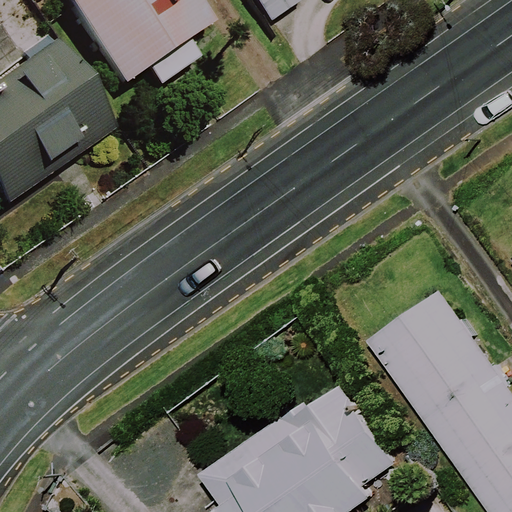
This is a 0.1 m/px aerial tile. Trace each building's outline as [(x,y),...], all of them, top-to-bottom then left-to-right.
[(56,0),(113,92),(203,36),(180,0),(56,0)] [(235,0),(259,33),(294,8),(288,0),(235,0)] [(46,58),(0,91),(0,222),(109,143),(46,58)] [(511,511),(511,396),(441,295),(368,347),(485,511),(511,511)] [(394,467),(338,385),(209,472),(231,506),(222,511),(360,511),(374,503),(364,487),(394,467)]
